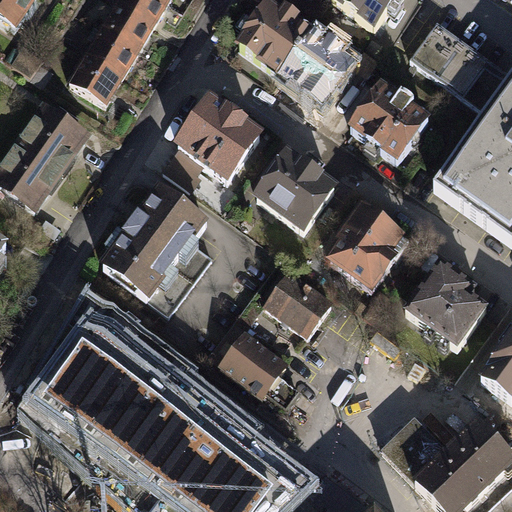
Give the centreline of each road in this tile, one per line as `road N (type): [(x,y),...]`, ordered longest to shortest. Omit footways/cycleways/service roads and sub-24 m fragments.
road 1 (residential): [(188,54),(511,292)]
road 2 (residential): [(0,375),(188,54)]
